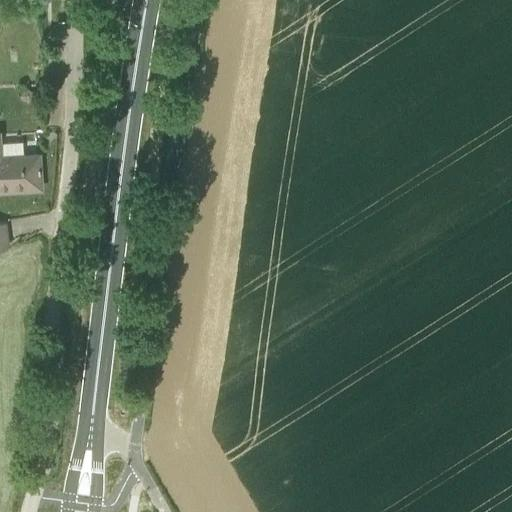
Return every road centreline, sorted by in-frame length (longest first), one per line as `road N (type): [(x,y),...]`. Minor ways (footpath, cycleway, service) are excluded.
road 1 (unclassified): [(33,497),(52,410),(73,0)]
road 2 (tertiary): [(92,431),(147,0)]
